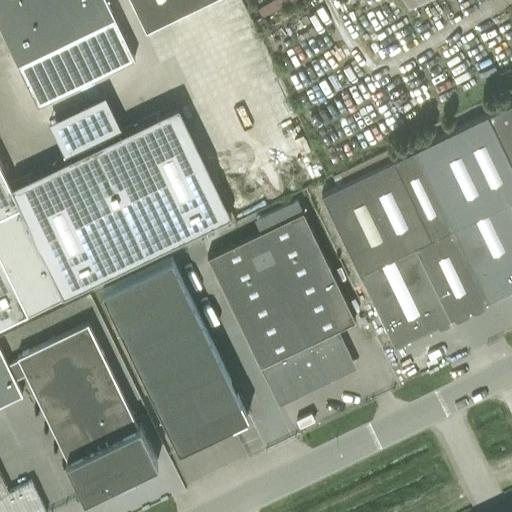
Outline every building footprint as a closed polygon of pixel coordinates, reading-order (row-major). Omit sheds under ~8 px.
[(0,0),(0,29),(17,64),(36,105),(134,58),(114,17),(105,0),(0,0)] [(195,0),(132,0),(145,24),(195,0)] [(511,102),(486,115),(511,168),(511,102)] [(0,323),(230,213),(177,104),(9,185),(0,166),(0,323)] [(331,176),(337,186),(321,194),(358,272),(414,245),(449,319),(511,288),(511,207),(508,200),(511,198),(511,168),(486,115),(415,149),(392,160),(386,149),(331,176)] [(302,210),(206,256),(259,365),(262,363),(279,400),(352,366),(334,329),(354,319),(302,210)] [(414,245),(358,272),(394,345),(449,319),(414,245)] [(101,290),(178,449),(247,416),(171,257),(101,290)] [(18,359),(8,364),(14,378),(25,373),(66,459),(65,460),(83,497),(157,461),(139,424),(137,425),(87,321),(16,356),(18,359)] [(0,511),(45,511),(37,495),(30,481),(8,492),(2,479),(0,475),(0,404),(22,394),(0,349),(0,511)]
